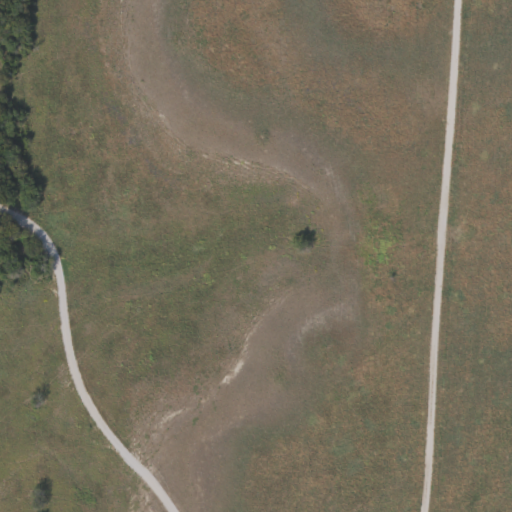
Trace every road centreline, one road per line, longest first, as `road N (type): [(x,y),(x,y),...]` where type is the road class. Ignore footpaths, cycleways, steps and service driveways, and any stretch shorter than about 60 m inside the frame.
road 1 (residential): [(420,511),(455,0)]
road 2 (track): [(0,211),(39,230),(57,273),(62,357),(100,432),(171,511)]
